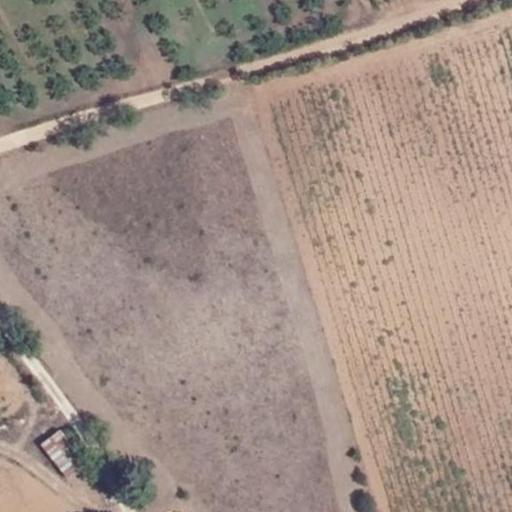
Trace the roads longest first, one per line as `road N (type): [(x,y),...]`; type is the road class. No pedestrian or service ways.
road 1 (residential): [(455,0),(0,149)]
road 2 (residential): [(0,311),(82,426),(129,511)]
